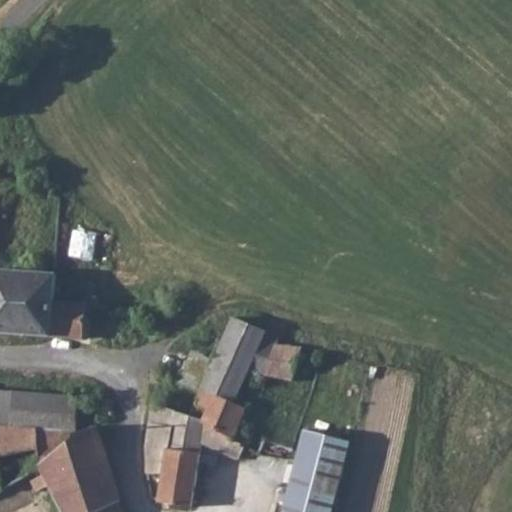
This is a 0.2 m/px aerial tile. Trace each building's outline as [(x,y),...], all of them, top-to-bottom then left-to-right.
[(1,178),(0,180),(0,190),(8,193),(10,182),(1,178)] [(0,330),(83,336),(85,319),(96,320),(97,303),(85,302),(52,300),(54,272),(0,268),(0,330)] [(212,370),(188,360),(185,359),(177,379),(203,389),(198,403),(210,407),(205,420),(234,437),(246,407),(238,404),(248,380),(253,367),(268,330),(234,317),(216,358),(212,370)] [(282,335),(268,330),(253,367),(267,372),(279,343),(282,335)] [(294,380),(305,346),(279,343),(267,372),(294,380)] [(216,358),(192,349),(188,360),(212,370),(216,358)] [(0,468),(2,488),(42,471),(34,459),(77,440),(78,430),(80,398),(0,391),(0,468)] [(112,399),(99,398),(99,418),(114,417),(114,401),(112,399)] [(201,442),(239,459),(245,443),(234,437),(205,420),(152,403),(147,430),(145,459),(146,473),(164,472),(160,501),(191,507),(201,442)] [(123,498),(98,425),(78,430),(77,440),(34,459),(42,471),(70,511),(94,511),(116,502),(123,498)] [(351,442),(306,429),(301,450),(346,463),(351,442)] [(332,511),(346,463),(301,450),(283,511),(332,511)] [(121,511),(116,502),(94,511),(121,511)]
